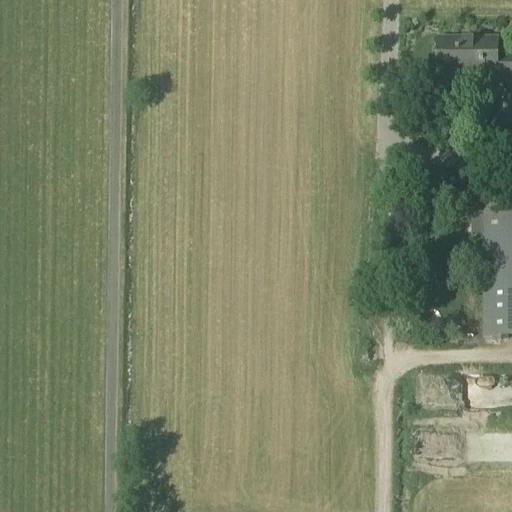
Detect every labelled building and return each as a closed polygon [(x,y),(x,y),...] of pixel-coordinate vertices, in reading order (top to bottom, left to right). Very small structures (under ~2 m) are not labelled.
[(511,64),(498,65),(498,44),(474,44),(474,49),(437,49),(438,83),(458,83),(458,88),(492,88),(492,95),(511,94),(511,64)] [(482,342),(511,342),(511,202),(483,202),(483,203),(470,203),(470,224),(483,224),(482,342)] [(463,225),(464,237),(481,237),(481,225),(463,225)] [(412,381),(410,408),(472,413),(473,406),(510,409),(511,396),(509,395),(510,390),(412,381)] [(484,511),(485,484),(453,484),(452,511),(484,511)]
